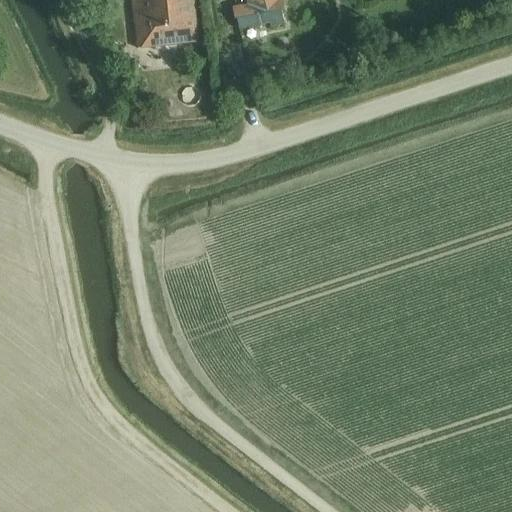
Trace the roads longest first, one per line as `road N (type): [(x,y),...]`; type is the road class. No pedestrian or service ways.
road 1 (track): [(226,511),(109,408),(88,375),(41,140)]
road 2 (unclassified): [(326,511),(189,404),(150,345),(124,161)]
road 3 (unclassified): [(124,161),(199,165),(511,66)]
road 4 (unclassified): [(124,161),(0,123)]
